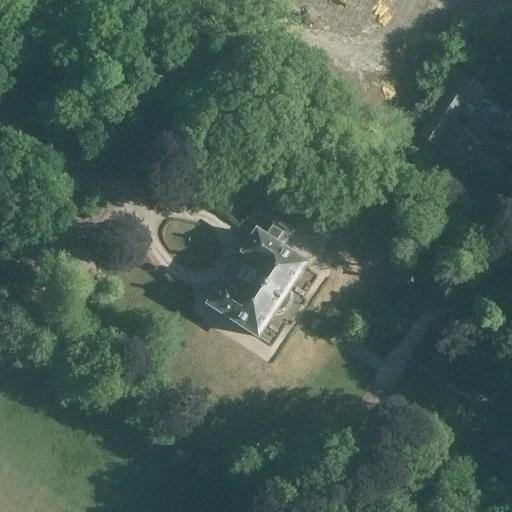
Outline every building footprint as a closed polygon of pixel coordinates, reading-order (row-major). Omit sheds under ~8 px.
[(460,41),(436,78),(447,85),(461,64),(465,68),(476,52),(460,41)] [(463,133),(487,148),(505,119),(482,104),(463,133)] [(408,120),(390,147),(399,153),(410,136),(415,139),(422,129),(408,120)] [(470,174),(487,148),(463,133),(459,139),(453,135),(441,154),(447,159),(470,174)] [(222,286),(209,307),(258,338),(258,337),(271,346),(286,324),(291,325),(306,303),(305,299),(303,298),(317,276),(304,267),(305,265),(281,250),(292,232),(268,216),(244,254),(250,258),(229,290),(222,286)]
